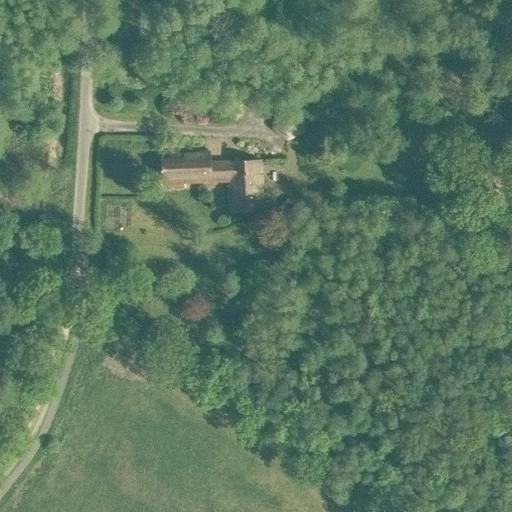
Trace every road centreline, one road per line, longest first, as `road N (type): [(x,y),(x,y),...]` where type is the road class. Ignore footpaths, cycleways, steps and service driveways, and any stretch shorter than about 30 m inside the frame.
road 1 (track): [(0,463),(34,414),(63,322),(76,237)]
road 2 (unclassified): [(76,237),(86,0)]
